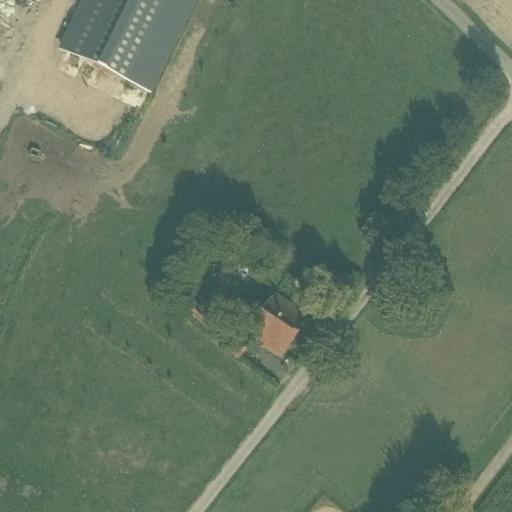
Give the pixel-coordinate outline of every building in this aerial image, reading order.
[(198,0),(86,0),(60,53),(150,98),(198,0)] [(258,344),(283,306),(273,299),(259,320),(244,311),(233,328),(258,344)] [(283,306),(269,328),(258,344),(284,362),(310,324),(283,306)] [(214,337),(223,326),(200,308),(191,319),(214,337)] [(213,339),(240,361),(250,349),(223,326),(214,337),(213,339)]
